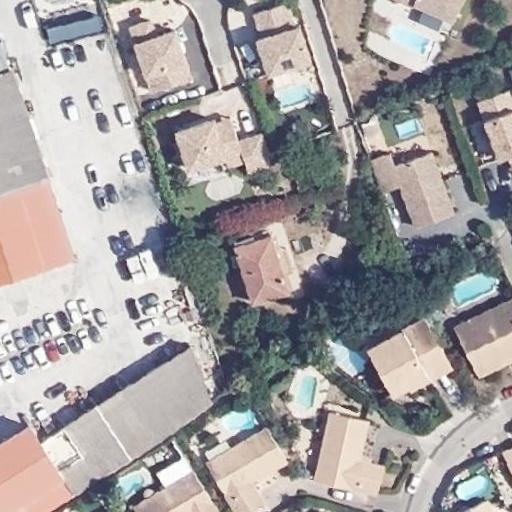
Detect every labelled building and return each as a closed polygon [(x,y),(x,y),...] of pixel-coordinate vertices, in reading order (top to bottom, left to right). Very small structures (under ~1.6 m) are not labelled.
[(293,17),(287,0),(282,0),(254,10),(262,34),(258,35),(269,70),(311,56),(299,21),(295,23),(283,27),(281,21),(293,17)] [(413,1),(452,20),(461,0),(404,0),(412,4),(413,1)] [(48,40),(103,29),(100,13),(45,24),(48,40)] [(295,23),(293,17),(281,21),(283,27),(295,23)] [(151,19),(131,26),(153,89),(192,75),(175,29),(156,35),(151,19)] [(0,43),(0,281),(67,259),(0,43)] [(511,107),(484,117),(498,157),(507,154),(511,167),(511,166),(511,107)] [(333,110),(316,116),(321,130),(338,123),(333,110)] [(215,121),(218,130),(233,125),(230,116),(215,121)] [(214,117),(176,130),(188,166),(225,154),(228,162),(244,157),(248,168),(272,160),(262,131),(238,139),(233,125),(218,130),(215,121),(214,117)] [(389,149),(370,155),(381,188),(399,182),(413,223),(451,210),(430,149),(393,161),(389,149)] [(233,243),(251,302),(289,290),(271,231),(233,243)] [(511,346),(511,291),(451,319),(471,370),(498,360),(496,354),(511,346)] [(453,365),(426,315),(371,344),(395,389),(429,371),(431,376),(453,365)] [(0,439),(0,511),(4,511),(62,476),(72,493),(211,400),(191,343),(40,438),(29,421),(0,439)] [(337,403),(317,475),(382,492),(389,462),(363,455),(374,414),(337,403)] [(288,458),(269,426),(211,459),(242,511),(245,511),(270,499),(257,477),(288,458)] [(224,511),(197,465),(140,499),(147,511),(224,511)] [(42,511),(72,493),(62,476),(4,511),(42,511)] [(503,511),(496,496),(461,511),(503,511)]
